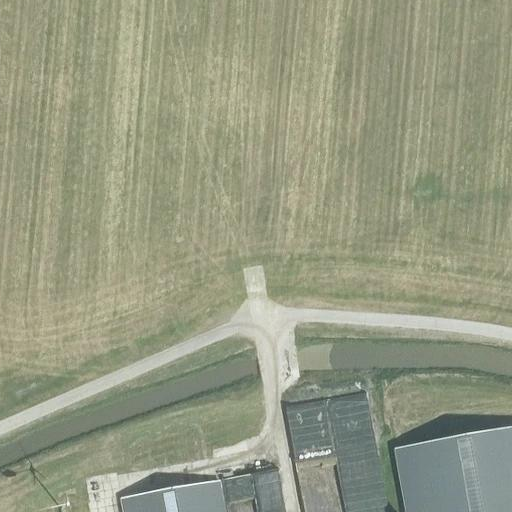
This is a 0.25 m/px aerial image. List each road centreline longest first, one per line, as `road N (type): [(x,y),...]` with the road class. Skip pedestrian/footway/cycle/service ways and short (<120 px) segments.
road 1 (track): [(511,334),(418,322),(260,318),(0,426)]
road 2 (track): [(260,318),(276,437)]
